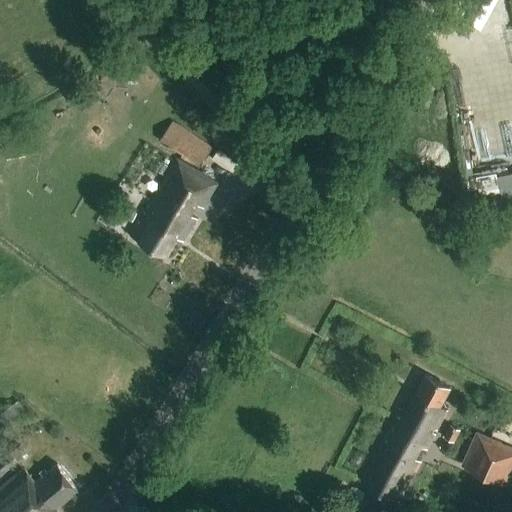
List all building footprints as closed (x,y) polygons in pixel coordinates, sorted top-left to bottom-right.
[(72,108),(100,92),(93,81),(66,97),(72,108)] [(159,141),(200,166),(212,148),(172,122),(159,141)] [(203,209),(218,185),(176,160),(144,214),(146,215),(141,223),(139,222),(130,236),(165,258),(177,239),(183,242),(197,219),(192,216),(198,206),(203,209)] [(127,208),(123,216),(132,221),(136,213),(127,208)] [(400,409),(362,481),(399,502),(420,462),(415,460),(421,448),(426,451),(447,411),(440,407),(449,388),(425,375),(405,412),(400,409)] [(0,420),(3,425),(25,410),(18,401),(0,414),(0,420)] [(455,443),(460,430),(450,425),(444,438),(455,443)] [(477,433),(472,443),(462,466),(508,486),(511,476),(511,448),(508,447),(477,433)] [(0,477),(18,463),(11,453),(2,460),(1,458),(0,458),(0,477)] [(58,511),(56,509),(79,491),(58,465),(34,482),(24,469),(0,488),(0,511),(58,511)]
